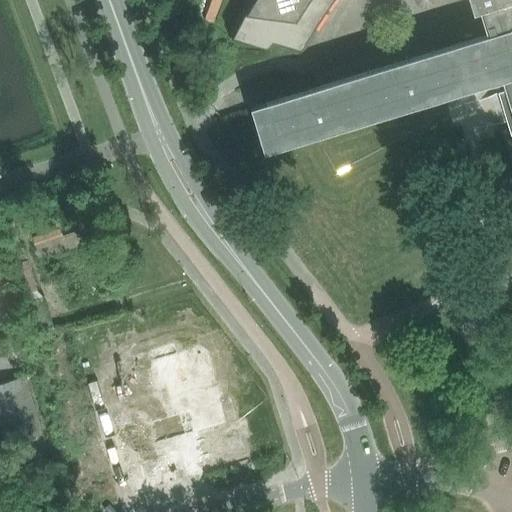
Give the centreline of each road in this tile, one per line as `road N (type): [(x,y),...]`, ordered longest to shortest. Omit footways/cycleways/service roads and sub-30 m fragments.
road 1 (unclassified): [(505,496),(504,447),(461,293),(511,263)]
road 2 (secondary): [(365,480),(334,386),(232,255)]
road 3 (unclassified): [(214,511),(365,480)]
road 4 (secondary): [(159,136),(156,151),(180,198),(217,249),(232,255)]
road 5 (secondary): [(159,136),(108,0)]
road 6 (unclassified): [(505,496),(433,476),(365,480)]
road 7 (secondary): [(232,255),(180,157),(159,136)]
